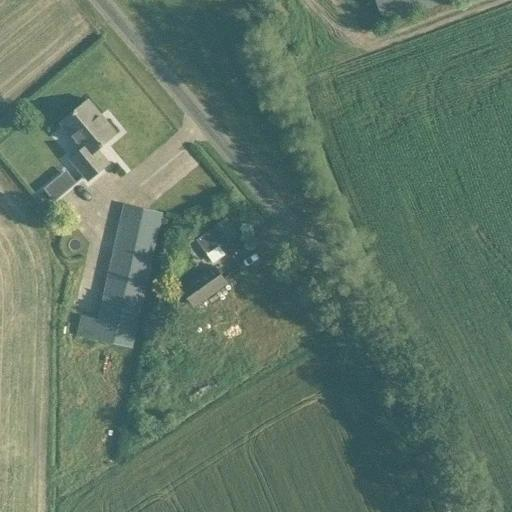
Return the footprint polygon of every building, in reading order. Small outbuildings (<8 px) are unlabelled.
[(376,0),(384,22),(447,0),(376,0)] [(89,180),(94,176),(109,163),(98,149),(117,133),(89,99),(61,122),(83,148),(71,159),(89,180)] [(67,168),(36,191),(48,207),(79,183),(67,168)] [(132,347),(159,232),(163,212),(125,203),(120,223),(98,320),(80,317),(76,335),(94,338),(94,339),(132,347)] [(245,245),(227,218),(197,239),(207,254),(220,244),(228,256),(245,245)] [(195,306),(228,282),(215,264),(181,288),(195,306)]
